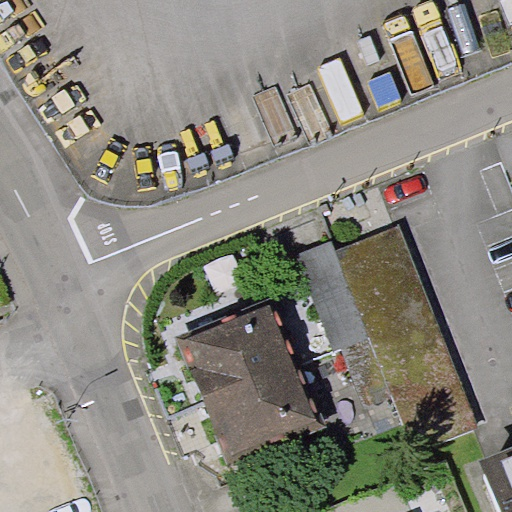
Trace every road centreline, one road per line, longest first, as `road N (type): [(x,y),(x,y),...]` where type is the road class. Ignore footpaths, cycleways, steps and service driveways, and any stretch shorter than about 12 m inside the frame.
road 1 (residential): [(511,94),(44,260)]
road 2 (residential): [(44,260),(145,511)]
road 3 (unknown): [(436,121),(511,327)]
road 4 (unknown): [(107,52),(171,215)]
road 5 (unknown): [(107,52),(231,0)]
